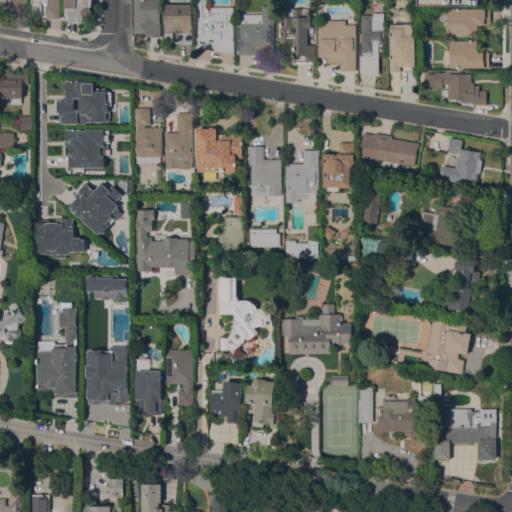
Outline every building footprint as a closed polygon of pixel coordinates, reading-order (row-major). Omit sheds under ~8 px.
[(61,0),(61,19),(48,19),(48,16),(44,16),(42,15),(42,14),(34,14),(34,0),(61,0)] [(84,19),(83,20),(82,20),(80,20),(80,19),(80,16),(79,16),(79,20),(66,20),(66,8),(65,8),(65,0),(93,0),(93,6),(90,8),(91,9),(92,10),(92,11),(92,13),(92,14),(91,15),(90,16),(89,17),(88,17),(86,17),(85,17),(84,16),(84,19)] [(160,0),(160,37),(146,37),(146,33),(134,33),(134,0),(160,0)] [(233,6),(234,41),(234,52),(214,51),(214,47),(196,47),(195,0),(209,0),(209,7),(233,6)] [(434,0),(477,8),(478,0),(434,0)] [(165,4),(193,4),(192,44),(179,44),(164,38),(165,4)] [(274,48),(256,49),(256,54),(237,54),(237,50),(238,50),(237,23),(238,23),(238,14),(262,14),(262,6),(273,6),(274,48)] [(281,8),(309,9),(309,17),(312,17),(311,28),(308,28),(308,44),(314,44),(314,62),(293,62),(293,53),(294,38),(291,38),(291,41),(280,41),(281,8)] [(478,36),(450,36),(450,26),(444,26),(444,11),(450,10),(450,9),(490,8),(490,24),(478,24),(478,36)] [(360,73),(360,55),(361,55),(361,15),(373,15),(373,13),(383,13),(383,28),(384,28),(384,45),(384,51),(379,51),(379,73),(360,73)] [(356,70),(340,70),(340,62),(323,62),(323,57),(318,57),(318,20),(346,20),(346,24),(356,24),(356,70)] [(414,24),(414,36),(415,36),(415,66),(414,66),(414,70),(401,70),(401,71),(391,72),(390,28),(392,28),(392,24),(414,24)] [(477,40),(478,52),(489,52),(489,67),(451,67),(451,65),(446,65),(446,49),(451,49),(451,41),(477,40)] [(29,84),(23,84),(23,97),(21,97),(21,103),(7,103),(7,96),(1,97),(0,73),(29,72),(29,84)] [(471,73),(471,81),(472,81),(472,83),(474,83),(474,86),(479,86),(479,90),(486,90),(486,104),(473,104),(473,103),(470,103),(461,103),(461,101),(456,101),(456,99),(448,99),(448,97),(446,97),(447,86),(448,86),(448,84),(443,84),(443,87),(437,87),(437,89),(424,89),(424,73),(471,73)] [(108,91),(93,91),(93,80),(64,80),(63,100),(57,100),(57,122),(108,123),(108,91)] [(150,124),(144,124),(144,126),(163,126),(163,130),(162,130),(162,156),(160,156),(160,162),(137,162),(137,156),(135,156),(135,107),(150,107),(150,124)] [(166,135),(165,135),(165,131),(179,131),(179,127),(177,127),(177,112),(194,112),(194,116),(193,116),(192,161),(192,167),(166,167),(166,135)] [(31,116),(32,129),(20,130),(20,117),(31,116)] [(197,127),(198,127),(200,126),(203,126),(204,128),(210,127),(211,126),(214,126),(215,127),(217,127),(217,134),(231,133),(231,132),(240,132),(240,134),(242,134),(242,154),(236,154),(236,171),(233,171),(231,173),(227,172),(226,171),(197,171),(197,127)] [(66,166),(105,167),(106,129),(64,128),(64,147),(67,147),(66,166)] [(0,132),(3,132),(3,131),(11,131),(11,132),(14,132),(14,146),(0,146),(0,132)] [(392,138),(419,142),(415,166),(359,156),(363,132),(374,134),(374,132),(392,135),(392,138)] [(480,173),(477,172),(476,180),(462,178),(462,183),(444,180),(445,174),(441,173),(443,165),(455,167),(457,156),(459,156),(460,152),(448,150),(450,139),(462,141),(461,149),(480,152),(480,151),(481,151),(480,159),(482,160),(480,173)] [(339,156),(339,144),(355,144),(355,161),(352,161),(352,187),(323,187),(323,156),(339,156)] [(251,163),(248,164),(248,145),(264,145),(264,159),(281,158),(282,194),(252,195),(251,163)] [(303,162),(303,149),(320,149),(320,153),(319,153),(319,193),(316,193),(316,198),(299,198),(299,201),(286,201),(286,191),(286,163),(303,162)] [(120,194),(101,180),(94,190),(84,182),(65,207),(101,234),(113,218),(109,215),(117,204),(114,201),(120,194)] [(461,191),(460,198),(451,196),(452,189),(461,191)] [(365,190),(381,192),(376,223),(360,221),(365,190)] [(462,193),(474,194),(472,205),(460,203),(462,193)] [(234,195),(244,196),(244,213),(234,213),(234,195)] [(181,202),(190,202),(190,218),(181,218),(181,202)] [(464,208),(458,246),(415,238),(420,210),(434,212),(435,209),(434,209),(435,203),(464,208)] [(165,266),(158,266),(152,266),(152,270),(135,270),(136,208),(155,209),(154,219),(153,219),(152,231),(147,231),(147,236),(152,236),(152,240),(163,240),(164,236),(177,236),(177,237),(188,238),(188,240),(195,240),(195,274),(174,274),(174,265),(172,267),(168,267),(166,266),(165,266)] [(32,253),(52,253),(52,257),(67,257),(67,250),(84,250),(84,237),(72,237),(72,217),(59,217),(59,222),(32,221),(32,253)] [(250,245),(250,232),(255,232),(255,228),(276,228),(276,232),(280,232),(280,246),(250,245)] [(284,257),(317,257),(317,241),(285,241),(284,257)] [(477,259),(475,270),(480,271),(478,288),(473,287),(469,311),(462,310),(462,312),(442,309),(446,288),(451,289),(452,281),(450,280),(452,267),(456,268),(456,265),(454,265),(455,260),(458,260),(459,256),(477,259)] [(126,276),(86,275),(86,290),(93,290),(93,299),(126,299),(126,276)] [(269,306),(272,319),(266,320),(267,324),(254,327),(258,332),(257,333),(258,334),(253,337),(252,336),(250,338),(248,339),(245,338),(239,346),(238,345),(234,350),(232,348),(230,349),(228,349),(227,349),(219,349),(219,337),(229,337),(232,332),(231,326),(235,322),(234,319),(234,316),(235,314),(234,313),(219,313),(219,299),(220,299),(220,277),(234,277),(234,300),(233,300),(233,301),(235,303),(237,301),(240,300),(244,299),(248,299),(251,301),(255,304),(257,306),(257,308),(269,306)] [(320,322),(320,313),(323,313),(323,303),(333,303),(334,313),(340,313),(340,315),(342,316),(342,319),(340,320),(340,322),(352,322),(352,343),(331,343),(331,353),(289,353),(289,348),(280,348),(280,335),(281,335),(281,318),(295,318),(295,315),(303,315),(303,322),(320,322)] [(75,307),(59,306),(58,326),(64,326),(64,344),(75,344),(75,307)] [(0,319),(3,320),(4,312),(10,313),(19,307),(20,308),(22,308),(25,311),(24,313),(27,318),(20,324),(19,328),(23,329),(23,331),(21,335),(19,337),(16,338),(15,336),(14,341),(13,340),(13,342),(11,343),(7,343),(5,341),(5,339),(5,336),(0,335),(0,319)] [(434,315),(467,321),(466,331),(471,332),(468,354),(459,352),(458,358),(465,359),(462,373),(432,368),(432,367),(431,367),(430,366),(429,363),(429,361),(430,359),(433,358),(434,358),(435,353),(427,351),(434,315)] [(75,396),(75,343),(36,343),(36,391),(53,391),(53,396),(75,396)] [(127,401),(126,345),(111,345),(111,351),(85,352),(86,398),(94,398),(94,403),(106,402),(106,392),(111,392),(111,401),(127,401)] [(193,402),(193,405),(178,405),(178,389),(184,389),(184,383),(166,383),(166,348),(193,348),(193,351),(193,402)] [(247,355),(244,363),(232,359),(236,350),(247,355)] [(161,414),(150,414),(150,416),(144,416),(144,414),(136,414),(136,370),(161,370),(161,414)] [(348,374),(348,384),(332,384),(332,374),(348,374)] [(275,381),(274,394),(273,403),(274,403),(272,411),(275,412),(273,424),(263,423),(263,427),(252,425),(253,419),(254,413),(246,411),(247,402),(246,402),(248,384),(252,384),(253,381),(257,378),(266,379),(267,380),(275,381)] [(240,422),(226,422),(227,415),(210,414),(211,389),(223,389),(224,380),(242,382),(240,422)] [(373,422),(358,422),(358,398),(359,398),(359,386),(373,386),(373,422)] [(406,400),(406,398),(415,398),(415,402),(421,402),(421,399),(423,399),(423,398),(429,398),(429,399),(431,399),(431,434),(417,434),(417,435),(405,435),(405,429),(393,429),(393,430),(377,430),(377,416),(383,416),(382,400),(406,400)] [(472,408),(472,411),(479,411),(479,409),(496,408),(497,447),(496,447),(496,458),(492,458),(492,460),(483,460),(483,459),(479,459),(479,441),(450,442),(450,459),(446,459),(446,458),(435,458),(435,440),(437,440),(437,411),(445,410),(445,408),(472,408)] [(115,503),(115,497),(109,497),(109,478),(124,478),(124,497),(121,497),(121,511),(84,511),(84,503),(115,503)] [(161,483),(161,502),(159,502),(159,507),(163,507),(163,504),(170,504),(170,505),(179,506),(179,511),(182,511),(142,511),(142,483),(161,483)] [(0,511),(0,498),(5,498),(5,505),(9,505),(9,490),(25,491),(24,511),(0,511)] [(187,511),(199,510),(199,511),(212,511),(212,493),(228,493),(228,511),(187,511)] [(32,511),(32,495),(48,495),(48,511),(32,511)]
